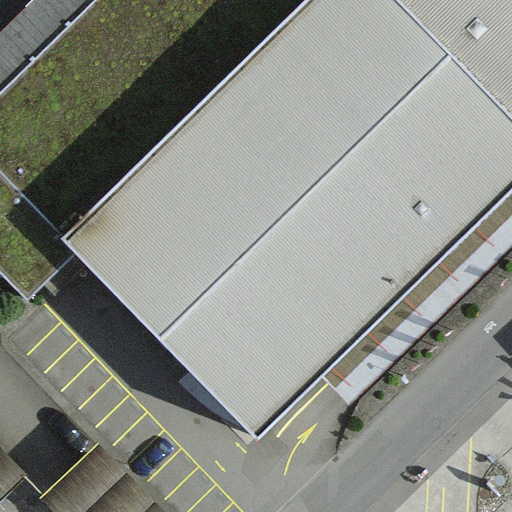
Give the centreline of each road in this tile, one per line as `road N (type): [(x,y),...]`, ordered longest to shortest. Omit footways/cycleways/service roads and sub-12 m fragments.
road 1 (unknown): [(264,511),(52,304)]
road 2 (unclassified): [(511,328),(324,511)]
